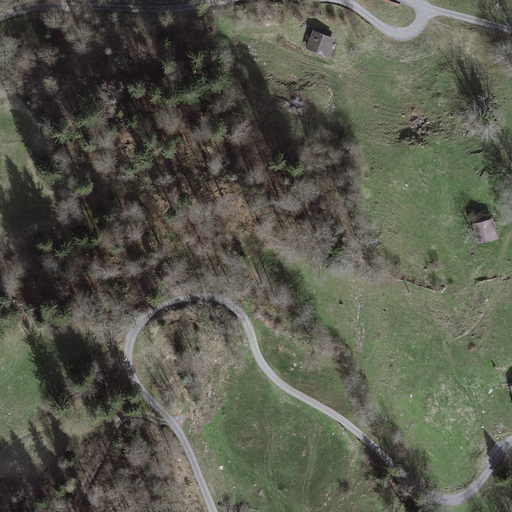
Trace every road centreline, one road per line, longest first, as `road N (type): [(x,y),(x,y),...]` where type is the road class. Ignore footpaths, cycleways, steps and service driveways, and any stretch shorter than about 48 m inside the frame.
road 1 (unclassified): [(215,511),(180,434),(128,363),(143,315),(176,299),(210,296),(235,308),(271,375),(340,418),(434,496),(468,492),(511,439)]
road 2 (track): [(0,449),(58,421),(127,351)]
road 3 (track): [(73,511),(125,416),(171,421)]
